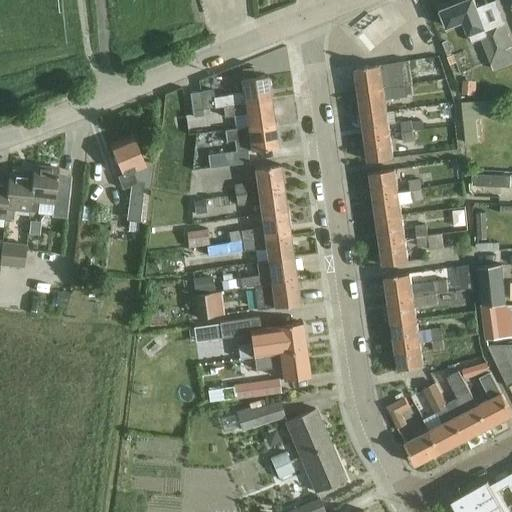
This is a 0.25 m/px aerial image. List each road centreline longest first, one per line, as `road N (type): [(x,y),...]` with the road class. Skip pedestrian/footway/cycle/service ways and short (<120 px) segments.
road 1 (residential): [(409,500),(363,396),(304,19)]
road 2 (residential): [(304,19),(0,138)]
